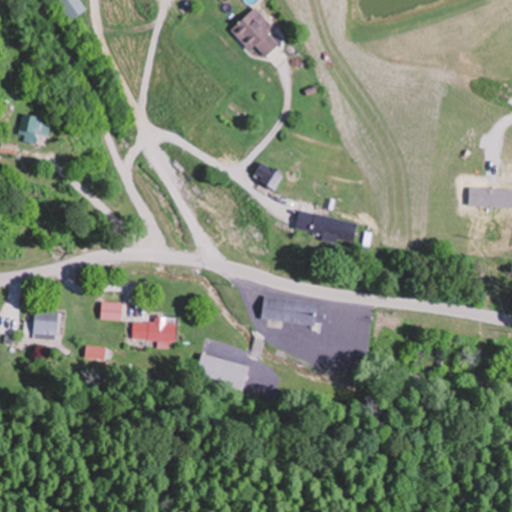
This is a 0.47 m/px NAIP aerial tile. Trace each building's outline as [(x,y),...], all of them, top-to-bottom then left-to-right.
[(283,45),(271,31),(276,26),(259,7),(235,29),(255,50),(260,45),(270,56),(283,45)] [(26,136),(41,137),(41,135),(54,135),(54,117),(27,116),(26,136)] [(258,175),(279,189),(288,176),(267,162),(258,175)] [(364,223),(304,209),(300,229),(359,243),(364,223)] [(324,303),(266,295),(263,317),(321,325),(324,303)] [(124,320),(125,302),(104,301),(103,319),(124,320)] [(60,337),(61,310),(37,309),(36,337),(60,337)] [(134,339),(178,340),(178,319),(135,317),(134,339)] [(445,352),(419,346),(414,362),(441,369),(445,352)] [(198,380),(245,392),(252,365),(205,353),(198,380)] [(489,392),(495,373),(476,368),(470,386),(489,392)]
